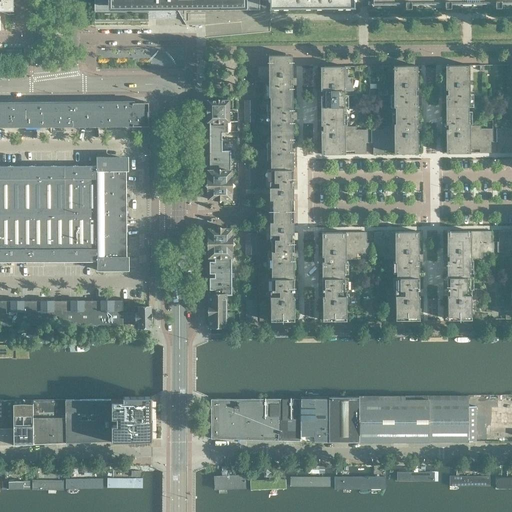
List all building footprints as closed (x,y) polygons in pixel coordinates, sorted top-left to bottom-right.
[(10,7),(10,0),(0,0),(0,8),(0,7),(10,7)] [(354,7),(353,0),(267,0),(268,1),(269,1),(269,0),(269,7),(273,7),(273,9),(278,9),(278,7),(283,7),(283,9),(287,9),(287,7),(305,7),(305,8),(309,8),(309,7),(316,7),(316,8),(320,8),(320,7),(337,7),(337,8),(341,8),(341,7),(345,7),(345,8),(349,8),(349,7),(354,7)] [(511,7),(511,0),(472,1),(371,2),(371,1),(368,1),(368,9),(511,7)] [(182,46),(97,46),(97,67),(137,66),(137,63),(143,63),(143,66),(182,66),(182,46)] [(294,84),(294,79),(292,79),(292,55),(268,55),(268,67),(257,67),(258,79),(268,79),(269,97),(270,97),(270,107),(293,107),(292,85),(295,85),(295,84),(294,84)] [(470,107),(469,77),(466,77),(466,65),(445,65),(445,89),(443,89),(444,89),(444,95),(445,95),(446,110),(468,110),(468,107),(470,107)] [(344,108),(344,78),(341,78),(341,66),(320,66),(320,90),(318,90),(319,90),(319,96),(320,96),(321,111),(343,111),(343,108),(344,108)] [(417,89),(417,77),(417,66),(397,66),(397,77),(393,77),(394,107),(395,107),(395,110),(418,110),(417,95),(419,95),(419,90),(420,90),(420,89),(417,89)] [(255,121),(255,100),(244,100),(245,122),(255,121)] [(148,126),(148,102),(144,102),(144,101),(102,102),(102,126),(148,126)] [(228,121),(228,109),(232,109),(232,101),(228,101),(208,101),(208,108),(208,114),(208,121),(209,121),(228,121)] [(0,127),(10,127),(10,102),(0,102),(0,127)] [(25,127),(25,102),(10,102),(10,127),(25,127)] [(41,127),(40,102),(25,102),(25,127),(41,127)] [(56,127),(56,103),(52,103),(52,102),(40,102),(41,127),(56,127)] [(71,127),(71,102),(60,102),(60,103),(56,103),(56,127),(71,127)] [(87,126),(87,102),(71,102),(71,127),(87,126)] [(102,126),(102,102),(87,102),(87,126),(102,126)] [(293,142),(293,125),(293,119),(295,119),(295,113),(296,113),(295,113),(293,113),(293,107),(270,107),(270,159),(293,159),(293,148),(295,148),(295,142),(296,142),(293,142)] [(418,153),(418,131),(418,130),(420,130),(420,124),(421,124),(418,124),(418,110),(395,110),(395,123),(394,123),(394,126),(383,126),(383,130),(371,130),(371,143),(373,143),(373,154),(384,153),(384,150),(394,150),(394,153),(418,153)] [(493,142),(493,129),(481,129),(481,126),(470,126),(470,123),(468,123),(468,110),(446,110),(446,124),(443,124),(444,124),(444,130),(446,130),(446,153),(470,153),(470,149),(480,149),(480,153),(491,153),(491,142),(493,142)] [(368,143),(368,130),(356,130),(356,127),(345,127),(345,124),(343,124),(343,111),(321,111),(321,125),(318,125),(319,125),(319,131),(321,131),(321,154),(348,154),(348,151),(358,151),(358,154),(366,154),(366,143),(368,143)] [(228,133),(228,121),(209,121),(209,140),(222,140),(222,133),(228,133)] [(511,149),(511,131),(509,132),(509,129),(496,129),(496,142),(498,142),(498,153),(509,153),(509,149),(511,149)] [(222,151),(222,140),(209,140),(209,158),(230,158),(231,151),(222,151)] [(126,268),(126,159),(104,159),(104,157),(96,157),(96,166),(97,213),(97,261),(97,270),(104,270),(104,268),(126,268)] [(230,170),(230,158),(209,158),(209,170),(230,170)] [(294,233),(294,205),(293,187),(295,187),(295,181),(293,181),(293,159),(270,159),(270,181),(269,181),(269,206),(270,240),(271,240),(271,275),(294,275),(294,257),(297,257),(297,256),(296,256),(296,250),(294,251),(294,239),(296,239),(296,233),(294,233)] [(0,213),(11,214),(10,166),(0,166),(0,213)] [(32,214),(32,166),(10,166),(11,214),(32,214)] [(54,214),(54,189),(44,189),(44,166),(32,166),(32,214),(54,214)] [(75,214),(75,166),(44,166),(44,189),(54,189),(54,214),(75,214)] [(97,213),(96,166),(75,166),(75,214),(97,213)] [(256,188),(255,168),(245,168),(245,188),(256,188)] [(231,191),(231,177),(230,177),(230,170),(209,170),(208,170),(208,177),(208,192),(208,198),(215,198),(224,198),(231,198),(230,191),(231,191)] [(0,261),(11,262),(11,214),(0,213),(0,261)] [(97,261),(97,213),(75,214),(75,262),(97,261)] [(32,262),(32,214),(11,214),(11,262),(32,262)] [(54,262),(54,214),(32,214),(32,262),(54,262)] [(75,262),(75,214),(54,214),(54,262),(75,262)] [(231,250),(231,235),(231,229),(224,229),(224,228),(215,228),(215,229),(209,229),(209,235),(208,235),(208,250),(209,250),(209,257),(231,256),(231,250)] [(511,249),(511,230),(499,231),(499,242),(497,242),(497,252),(509,252),(509,250),(511,249)] [(482,258),(482,252),(494,252),(493,242),(492,242),(492,231),(447,231),(447,255),(445,255),(445,260),(444,260),(444,261),(447,261),(447,274),(469,274),(469,261),(471,261),(471,258),(482,258)] [(357,259),(357,253),(369,253),(369,243),(367,243),(366,232),(322,232),(322,256),(320,256),(320,261),(319,261),(319,262),(322,262),(322,275),(345,274),(344,262),(346,262),(346,259),(357,259)] [(419,255),(419,243),(419,232),(374,232),(374,243),(372,243),(372,253),(384,253),(384,259),(395,259),(395,262),(396,262),(396,274),(419,274),(419,266),(419,261),(422,261),(422,260),(421,260),(421,255),(419,255)] [(256,254),(256,233),(246,233),(246,254),(256,254)] [(232,295),(231,256),(209,257),(209,295),(225,295),(232,295)] [(346,320),(346,290),(348,290),(348,278),(345,278),(345,274),(322,275),(322,290),(320,290),(320,296),(322,296),(322,320),(346,320)] [(419,306),(419,296),(419,295),(421,295),(421,289),(419,289),(419,274),(396,274),(396,277),(393,277),(393,290),(395,290),(395,320),(419,320),(419,306)] [(471,319),(471,289),(473,289),(473,277),(470,277),(469,274),(447,274),(447,289),(445,289),(445,295),(447,295),(447,319),(471,319)] [(294,321),(294,296),(296,296),(296,290),(294,290),(294,275),(271,275),(271,290),(270,290),(270,307),(259,307),(259,321),(266,321),(266,318),(270,318),(270,321),(294,321)] [(225,326),(225,295),(209,295),(209,306),(209,315),(209,326),(225,326)] [(92,325),(92,300),(77,301),(77,325),(92,325)] [(107,324),(107,300),(92,300),(92,325),(107,324)] [(122,313),(122,307),(122,300),(107,300),(107,324),(122,324),(122,313)] [(257,321),(256,300),(246,300),(246,321),(257,321)] [(17,325),(17,301),(2,301),(2,325),(17,325)] [(32,325),(32,301),(17,301),(17,325),(32,325)] [(47,325),(47,301),(32,301),(32,325),(47,325)] [(62,325),(62,301),(47,301),(47,325),(62,325)] [(77,325),(77,301),(62,301),(62,325),(77,325)] [(150,319),(150,314),(150,306),(139,307),(139,313),(122,313),(122,324),(123,324),(123,327),(130,327),(130,320),(139,320),(139,327),(150,327),(150,319)] [(30,345),(0,345),(0,359),(30,359),(30,345)] [(122,399),(111,399),(111,412),(111,441),(115,441),(122,440),(131,440),(137,440),(151,440),(151,438),(151,403),(151,400),(151,399),(151,395),(122,395),(122,399)] [(431,442),(430,396),(328,397),(328,400),(329,442),(359,441),(359,442),(431,442)] [(476,441),(476,406),(468,407),(468,396),(430,396),(431,442),(468,442),(468,441),(476,441)] [(80,442),(80,412),(111,412),(111,401),(111,399),(65,400),(66,442),(80,442)] [(300,399),(211,399),(211,439),(300,441),(300,399)] [(33,444),(33,406),(19,406),(19,400),(13,400),(13,444),(33,444)] [(66,442),(65,400),(33,400),(33,406),(33,444),(66,442)] [(329,442),(328,400),(300,400),(300,406),(300,441),(329,442)] [(111,441),(111,412),(80,412),(80,442),(111,441)] [(395,471),(395,482),(439,482),(439,472),(395,471)] [(214,475),(215,491),(247,490),(247,473),(214,475)] [(290,476),(290,487),(331,487),(331,476),(290,476)] [(335,477),(335,490),(386,490),(386,476),(335,477)] [(450,476),(450,486),(490,487),(491,476),(450,476)] [(511,476),(496,476),(496,489),(511,489),(511,476)] [(108,477),(108,489),(143,489),(144,478),(108,477)] [(67,478),(67,489),(104,488),(104,478),(67,478)] [(2,480),(2,488),(32,487),(32,479),(2,480)] [(33,479),(32,490),(64,490),(64,479),(33,479)] [(251,481),(252,491),(286,489),(285,479),(251,481)]
